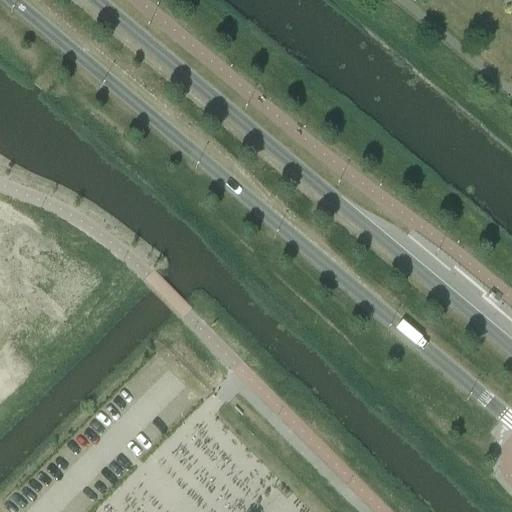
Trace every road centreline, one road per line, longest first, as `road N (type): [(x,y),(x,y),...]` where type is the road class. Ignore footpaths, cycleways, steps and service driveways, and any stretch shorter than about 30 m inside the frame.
road 1 (secondary): [(8,0),(511,422)]
road 2 (secondary): [(511,352),(95,0)]
